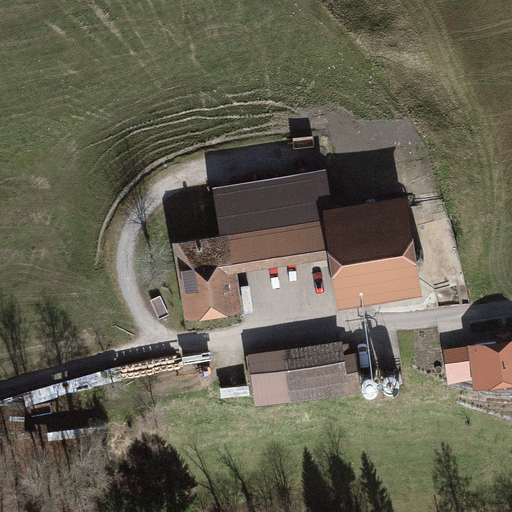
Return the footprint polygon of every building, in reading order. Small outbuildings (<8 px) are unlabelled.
[(323,174),(216,190),(228,268),(335,252),(323,174)] [(401,203),(331,214),(345,303),(415,292),(401,203)] [(223,239),(175,246),(186,317),(234,310),(223,239)] [(341,342),(250,354),(256,405),(361,392),(357,359),(344,361),(341,342)] [(511,342),(471,347),(476,388),(511,383),(511,342)] [(467,349),(446,352),(449,379),(470,377),(467,349)]
